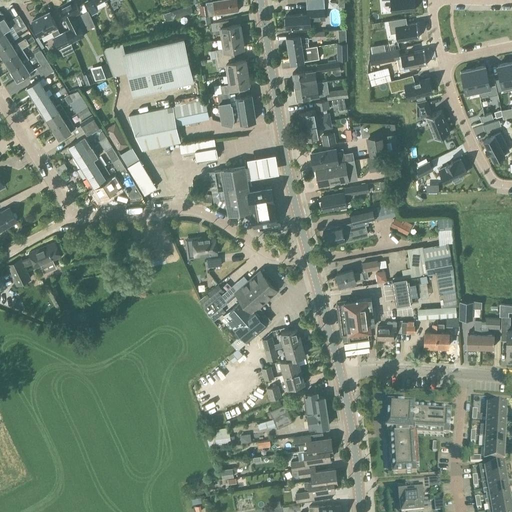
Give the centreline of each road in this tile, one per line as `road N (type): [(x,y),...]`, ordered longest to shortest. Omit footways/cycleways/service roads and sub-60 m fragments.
road 1 (primary): [(307,250),(261,0)]
road 2 (unclassified): [(307,250),(269,252),(206,213),(184,209),(74,218)]
road 3 (residential): [(511,186),(487,178),(441,62)]
road 4 (unclassified): [(74,218),(0,100)]
road 5 (primary): [(360,511),(340,374)]
road 6 (residential): [(464,374),(455,475),(461,511)]
road 7 (primary): [(340,374),(307,250)]
road 8 (unclassified): [(340,374),(464,374)]
